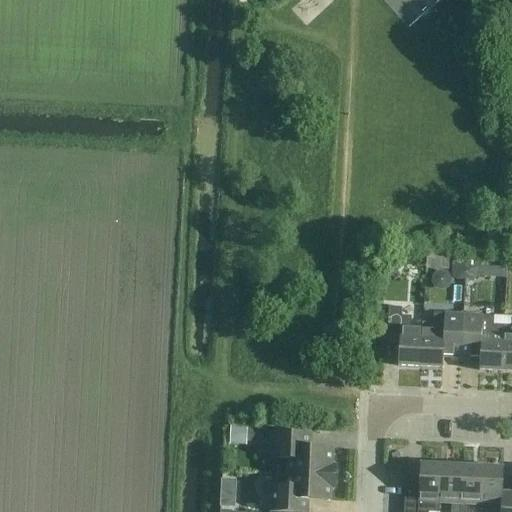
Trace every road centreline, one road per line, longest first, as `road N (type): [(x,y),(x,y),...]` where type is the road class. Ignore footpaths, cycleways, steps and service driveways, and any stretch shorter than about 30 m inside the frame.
road 1 (track): [(212,511),(243,0)]
road 2 (track): [(168,511),(196,0)]
road 3 (track): [(189,143),(0,136)]
road 4 (residential): [(511,410),(377,403)]
